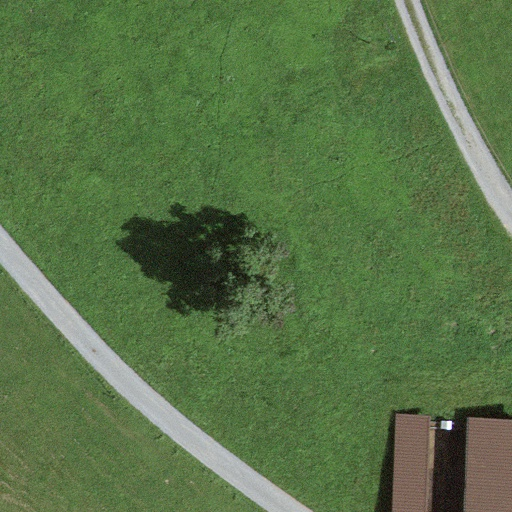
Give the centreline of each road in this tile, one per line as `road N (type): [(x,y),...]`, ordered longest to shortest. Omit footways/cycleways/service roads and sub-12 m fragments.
road 1 (track): [(0,239),(67,318),(204,445),(301,511)]
road 2 (track): [(408,0),(511,203)]
